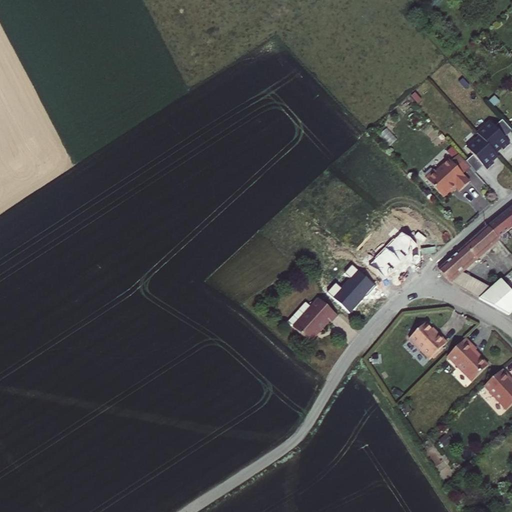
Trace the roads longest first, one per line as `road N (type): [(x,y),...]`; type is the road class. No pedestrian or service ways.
road 1 (residential): [(422,279),(364,336),(303,432),(280,452)]
road 2 (residential): [(511,197),(422,279)]
